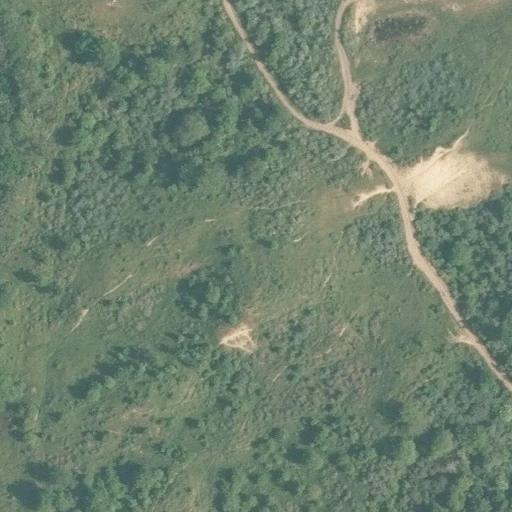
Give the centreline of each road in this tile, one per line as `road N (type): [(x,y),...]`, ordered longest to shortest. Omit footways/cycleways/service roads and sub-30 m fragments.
road 1 (unknown): [(225,0),(283,99),(376,152),(415,258),(511,392)]
road 2 (unknown): [(350,137),(340,8),(346,0)]
